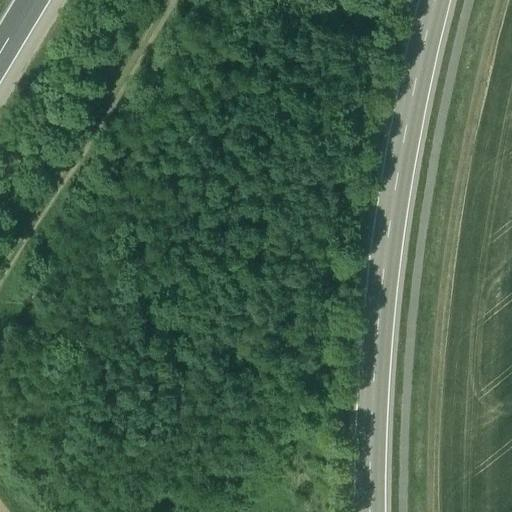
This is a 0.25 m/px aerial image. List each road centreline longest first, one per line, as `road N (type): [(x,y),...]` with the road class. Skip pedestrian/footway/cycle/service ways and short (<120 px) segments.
road 1 (track): [(428,511),(427,443),(455,169),(498,0)]
road 2 (unclassified): [(370,511),(390,222),(436,0)]
road 3 (track): [(0,280),(164,0)]
